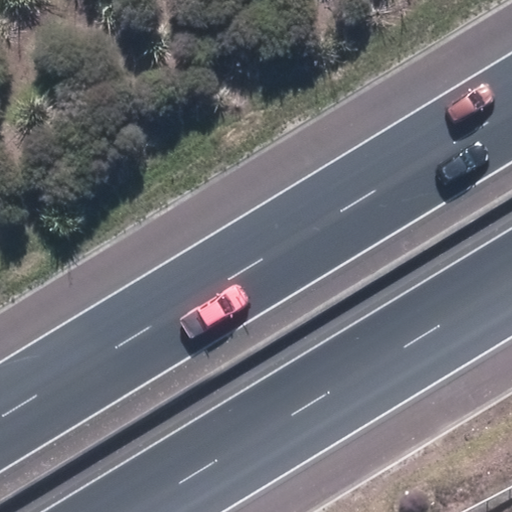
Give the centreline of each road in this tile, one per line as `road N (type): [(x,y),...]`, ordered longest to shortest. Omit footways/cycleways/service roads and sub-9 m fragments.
road 1 (motorway): [(0,402),(511,98)]
road 2 (motorway): [(511,268),(110,511)]
